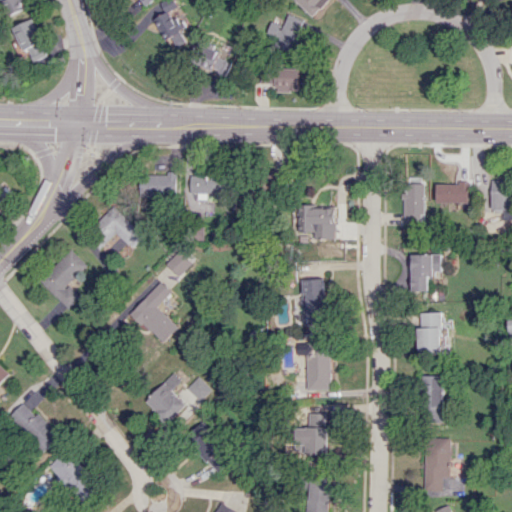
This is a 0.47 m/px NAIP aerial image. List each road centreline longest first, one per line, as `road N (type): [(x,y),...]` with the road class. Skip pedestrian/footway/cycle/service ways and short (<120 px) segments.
road 1 (residential): [(373,127),(378,511)]
road 2 (residential): [(0,288),(139,471),(145,507),(167,509),(171,481),(139,471)]
road 3 (primary): [(511,127),(185,125)]
road 4 (residential): [(494,127),(492,71),(479,41),(418,10),(367,25),(343,57),(337,127)]
road 5 (primary): [(49,200),(72,192),(140,138),(185,125)]
road 6 (primary): [(185,125),(113,83),(80,41)]
